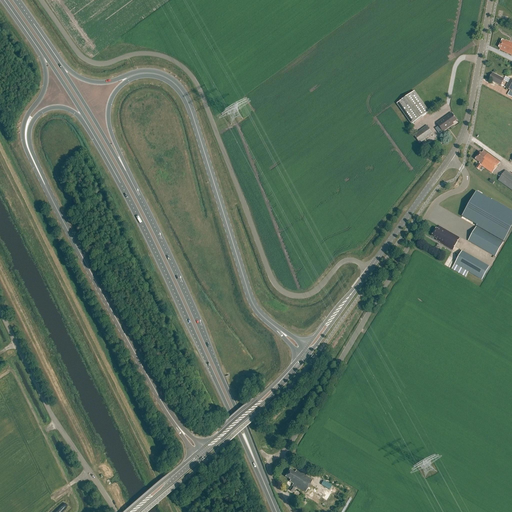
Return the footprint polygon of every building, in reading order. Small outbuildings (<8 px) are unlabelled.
[(502,40),(498,47),(500,48),(500,50),(511,55),(511,54),(511,42),(509,41),(509,42),(506,40),(505,41),(502,40)] [(493,81),(501,86),(505,79),(492,73),(489,79),(493,81)] [(397,104),(411,125),(429,112),(415,91),(397,104)] [(450,127),(449,126),(457,120),(452,113),(437,123),(443,132),(450,127)] [(420,144),(425,140),(433,134),(427,126),(414,135),(420,144)] [(481,166),(492,173),(500,162),(483,151),(482,153),(480,152),(474,159),(480,163),(476,168),(479,170),(481,166)] [(511,190),(511,174),(505,170),(498,180),(511,190)] [(504,241),(511,227),(511,211),(477,191),(462,217),(504,241)] [(495,257),(504,242),(476,226),(468,241),(495,257)] [(440,244),(452,250),(459,238),(439,227),(438,229),(436,228),(432,236),(437,239),(436,240),(441,243),(440,244)] [(454,264),(451,269),(465,277),(468,272),(482,280),(490,266),(462,251),(454,264)] [(289,482),(293,484),(289,490),(292,492),(294,488),(295,488),(296,487),(305,492),(313,480),(296,470),(295,472),(289,469),(285,476),(290,480),(289,482)] [(322,485),(331,490),(333,485),(324,480),(322,485)]
